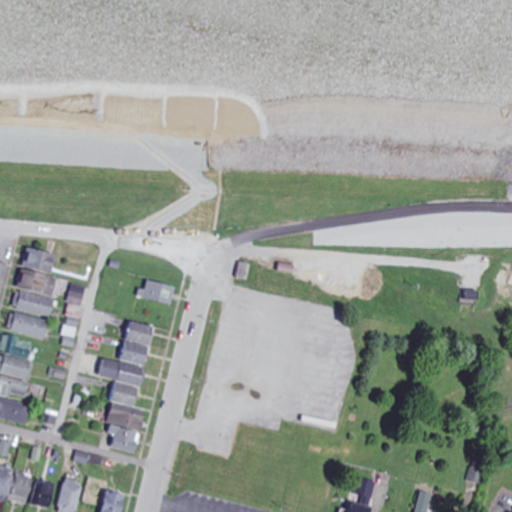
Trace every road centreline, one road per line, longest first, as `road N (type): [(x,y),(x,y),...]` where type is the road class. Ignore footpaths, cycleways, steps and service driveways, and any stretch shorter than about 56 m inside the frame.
road 1 (residential): [(511,212),(447,209),(262,234),(208,260)]
road 2 (residential): [(147,511),(208,260)]
road 3 (residential): [(208,260),(108,238),(0,229)]
road 4 (residential): [(158,468),(0,427)]
